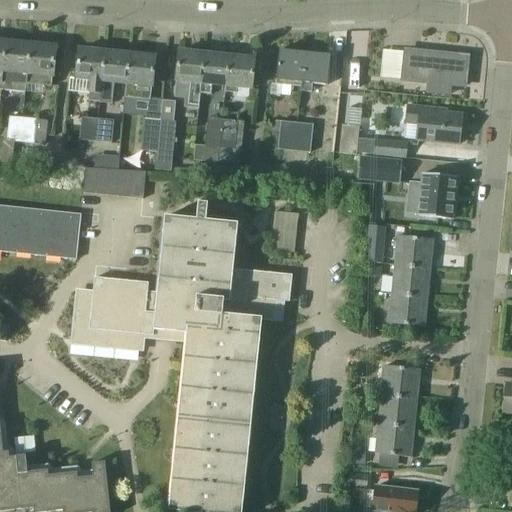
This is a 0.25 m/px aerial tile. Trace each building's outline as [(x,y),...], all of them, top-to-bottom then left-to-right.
[(26,84),(30,45),(5,42),(0,90),(25,93),(26,84)] [(55,47),(30,45),(26,84),(51,86),(55,47)] [(88,102),(99,103),(104,52),(79,50),(76,80),(90,81),(88,102)] [(301,88),(304,54),(279,51),(276,85),(301,88)] [(467,57),(405,51),(402,81),(464,86),(467,57)] [(126,85),(129,55),(104,52),(99,103),(111,104),(113,84),(126,85)] [(174,97),(188,98),(187,108),(198,110),(200,94),(204,55),(179,52),(174,97)] [(310,85),(326,86),(329,56),(304,54),(301,88),(300,93),(309,94),(310,85)] [(154,57),(129,55),(126,85),(125,98),(149,100),(151,87),(154,57)] [(213,86),(225,87),(229,57),(204,55),(200,94),(212,95),(213,86)] [(229,57),(225,87),(225,94),(235,95),(236,88),(251,89),(254,60),(229,57)] [(441,111),(420,109),(408,108),(406,124),(408,125),(418,126),(417,139),(417,141),(459,145),(461,116),(441,114),(441,111)] [(8,141),(21,142),(23,119),(10,118),(8,141)] [(36,121),(23,119),(21,142),(33,143),(36,121)] [(95,142),(97,120),(82,119),(80,141),(95,142)] [(193,161),(217,164),(222,121),(208,119),(207,129),(205,147),(195,146),(193,161)] [(97,120),(95,142),(111,144),(113,122),(97,120)] [(156,154),(159,121),(143,120),(140,152),(156,154)] [(159,121),(156,154),(154,171),(170,173),(175,123),(159,121)] [(222,121),(217,164),(233,165),(237,122),(222,121)] [(279,150),(294,151),(297,124),(282,122),(279,150)] [(313,126),(297,124),(294,151),(310,153),(313,126)] [(355,154),(357,139),(358,128),(346,127),(341,126),(338,154),(355,156),(355,154)] [(374,155),(379,156),(402,158),(403,146),(375,143),(374,155)] [(361,159),(359,179),(398,183),(400,163),(361,159)] [(95,195),(98,170),(87,170),(85,194),(95,195)] [(98,170),(95,195),(105,196),(108,171),(98,170)] [(115,197),(118,172),(108,171),(105,196),(115,197)] [(115,197),(125,198),(127,173),(118,172),(115,197)] [(146,174),(127,173),(125,198),(144,200),(146,174)] [(456,178),(422,175),(418,217),(451,220),(456,178)] [(154,326),(194,330),(175,510),(170,509),(170,510),(184,511),(236,511),(257,320),(282,322),(284,302),(289,302),(292,277),(234,271),(232,286),(225,285),(232,226),(237,227),(237,225),(206,222),(208,205),(199,204),(197,221),(166,218),(166,219),(171,220),(163,294),(148,293),(149,284),(95,279),(93,296),(80,295),(75,342),(140,349),(141,336),(153,338),(154,326)] [(47,257),(47,252),(51,218),(6,213),(3,247),(2,253),(17,254),(17,249),(32,250),(32,256),(47,257)] [(51,218),(47,252),(62,253),(61,259),(77,260),(81,221),(51,218)] [(369,226),(367,242),(384,244),(386,228),(369,226)] [(397,237),(395,266),(430,269),(432,240),(397,237)] [(395,266),(392,294),(427,298),(430,269),(395,266)] [(427,298),(392,294),(389,323),(424,327),(427,298)] [(382,395),(416,399),(420,369),(385,365),(382,395)] [(382,395),(379,424),(413,428),(416,399),(382,395)] [(9,453),(3,453),(3,448),(0,445),(0,437),(1,437),(0,424),(0,511),(15,511),(34,509),(34,511),(56,511),(64,511),(63,511),(110,511),(107,475),(78,479),(77,473),(49,476),(48,471),(10,475),(5,470),(5,466),(10,465),(9,453)] [(413,428),(379,424),(375,453),(410,457),(413,428)] [(32,439),(13,441),(14,456),(33,454),(32,439)] [(26,457),(17,457),(18,468),(27,467),(26,457)] [(349,474),(347,485),(367,488),(368,476),(349,474)] [(376,511),(414,511),(417,492),(378,487),(378,488),(374,488),(372,511),(376,511)] [(366,507),(368,491),(355,490),(354,506),(366,507)]
